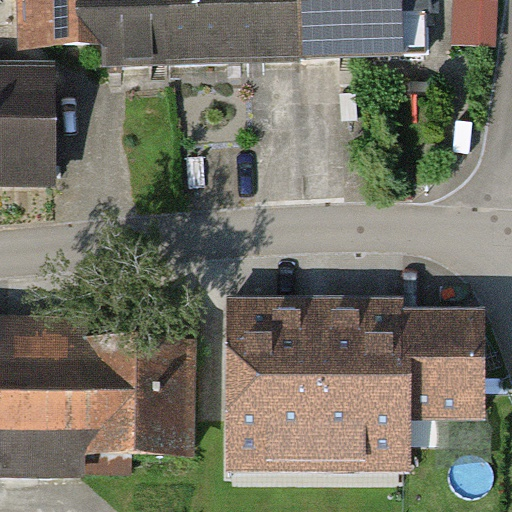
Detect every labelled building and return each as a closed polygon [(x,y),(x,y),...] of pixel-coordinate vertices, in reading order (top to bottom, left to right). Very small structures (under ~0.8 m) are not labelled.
[(105,0),(49,0),(52,72),(108,71),(105,0)] [(106,0),(109,91),(305,86),(302,0),(106,0)] [(417,0),(302,0),(305,86),(420,82),(417,0)] [(498,7),(469,7),(469,57),(497,57),(498,7)] [(59,81),(0,80),(0,210),(58,211),(59,81)] [(411,300),(231,301),(232,503),(412,502),(411,300)] [(492,443),(490,333),(420,334),(422,445),(492,443)] [(200,336),(0,334),(0,491),(199,493),(200,336)]
